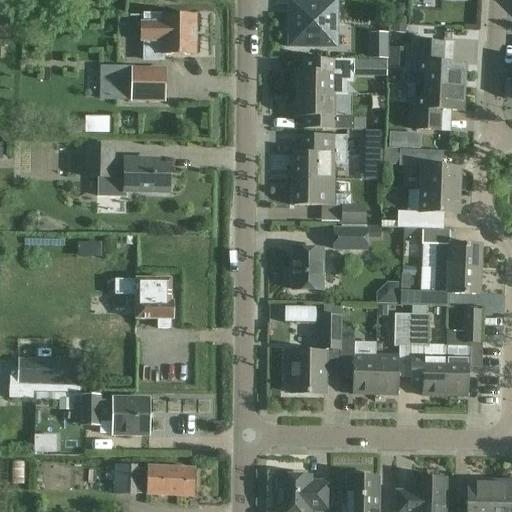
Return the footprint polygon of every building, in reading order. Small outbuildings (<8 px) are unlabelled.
[(289,16),(289,49),(337,49),(337,1),(307,1),(307,16),(289,16)] [(142,44),(142,63),(165,63),(165,56),(195,56),(195,16),(161,16),(161,14),(143,14),(143,21),(139,21),(139,44),(142,44)] [(424,87),(464,89),(465,66),(443,65),(444,44),(417,43),(415,74),(425,74),(424,87)] [(295,72),(295,96),(334,97),(335,84),(355,84),(355,59),(302,59),(302,72),(295,72)] [(164,70),(101,70),(101,100),(164,101),(164,70)] [(413,130),(440,131),(441,111),(463,112),(464,89),(424,87),(424,100),(414,99),(413,130)] [(322,131),(353,131),(353,117),(334,117),(334,97),(295,96),(295,117),(302,117),(301,126),(322,126),(322,131)] [(110,116),(87,116),(87,131),(110,130),(110,116)] [(381,181),(381,132),(363,132),(363,181),(381,181)] [(294,180),(333,180),(334,165),(346,165),(346,137),(335,137),(335,134),(299,134),(299,153),(294,153),(294,180)] [(125,197),(125,193),(168,194),(169,168),(154,168),(154,161),(115,160),(115,146),(87,146),(87,178),(97,178),(97,197),(125,197)] [(420,190),(459,191),(460,169),(431,168),(431,151),(384,149),(383,165),(399,166),(399,167),(421,168),(420,190)] [(341,224),(365,224),(366,206),(350,206),(350,195),(333,195),(333,180),(294,180),(293,206),(333,207),(333,205),(340,205),(341,224)] [(381,227),(444,229),(444,214),(458,215),(459,191),(420,190),(419,211),(397,210),(397,222),(381,222),(381,227)] [(332,252),(368,252),(368,228),(332,228),(332,252)] [(425,244),(449,246),(449,233),(422,232),(421,244),(425,244)] [(449,246),(425,244),(424,253),(421,253),(420,268),(435,269),(448,269),(479,270),(480,247),(449,246)] [(321,291),(322,250),(293,250),(292,291),(321,291)] [(478,296),(479,270),(448,269),(435,269),(434,292),(400,291),(400,307),(447,308),(447,295),(478,296)] [(115,272),(60,272),(60,300),(88,300),(88,296),(136,296),(136,320),(157,320),(157,329),(171,329),(171,320),(172,320),(172,303),(170,303),(170,281),(136,280),(136,282),(115,282),(115,272)] [(317,351),(340,351),(342,333),(341,333),(341,306),(323,306),(323,315),(317,315),(317,351)] [(464,311),(463,332),(463,344),(480,345),(481,311),(464,311)] [(411,347),(411,315),(394,315),(393,347),(411,347)] [(421,397),(445,398),(447,346),(446,346),(429,346),(429,316),(420,316),(412,315),(411,315),(411,347),(410,389),(422,389),(421,397)] [(447,346),(445,398),(468,398),(469,368),(481,369),(482,345),(480,345),(463,344),(463,332),(447,332),(446,346),(447,346)] [(352,396),(375,396),(375,357),(376,357),(376,343),(354,343),(354,333),(342,333),(340,351),(340,381),(352,381),(352,396)] [(293,394),(324,395),(324,353),(286,352),(286,366),(290,366),(293,366),(293,394)] [(375,396),(398,397),(399,357),(376,357),(375,357),(375,396)] [(10,369),(8,398),(16,399),(32,399),(32,392),(78,394),(79,361),(31,359),(31,361),(19,360),(18,369),(17,369),(10,369)] [(113,435),(148,435),(148,401),(113,401),(101,400),(101,397),(82,396),(59,396),(59,401),(59,410),(73,410),(73,406),(81,406),(80,427),(100,428),(100,424),(113,424),(113,435)] [(145,496),(193,498),(195,470),(147,468),(147,470),(137,469),(137,466),(114,465),(113,496),(135,497),(135,496),(145,496)] [(371,479),(371,475),(356,474),(356,479),(348,479),(347,508),(343,508),(342,511),(378,511),(379,479),(371,479)] [(310,483),(310,477),(280,477),(280,480),(278,480),(278,493),(280,493),(279,511),(309,511),(310,511),(330,511),(330,483),(310,483)] [(445,511),(447,480),(417,479),(416,493),(397,492),(396,511),(445,511)] [(489,511),(490,481),(467,481),(467,511),(489,511)] [(511,511),(511,498),(511,481),(490,481),(489,511),(511,511)]
